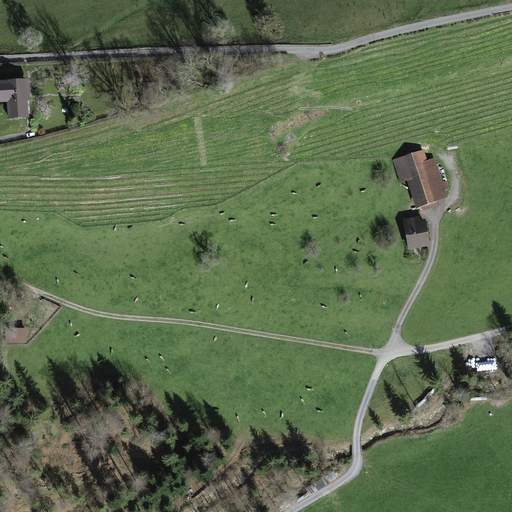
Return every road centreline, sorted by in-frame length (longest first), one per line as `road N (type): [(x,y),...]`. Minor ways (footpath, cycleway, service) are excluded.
road 1 (unclassified): [(511,3),(318,49),(0,59)]
road 2 (track): [(0,277),(89,312),(387,354)]
road 3 (track): [(387,354),(355,436),(355,471),(290,511)]
road 4 (unclassified): [(511,330),(387,354)]
